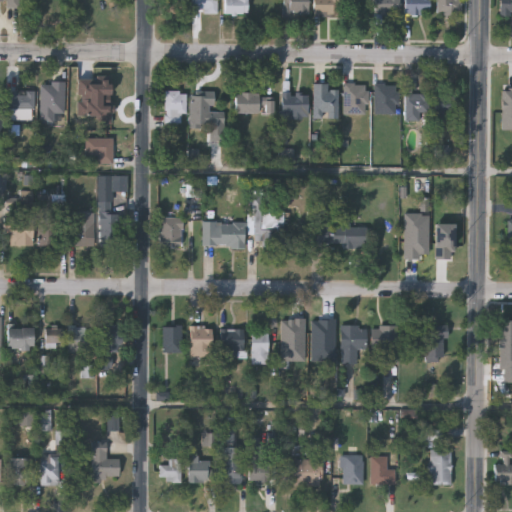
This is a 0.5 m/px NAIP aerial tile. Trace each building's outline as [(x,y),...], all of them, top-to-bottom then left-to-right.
[(0,0),(0,8),(19,9),(18,0),(0,0)] [(184,0),(184,12),(164,12),(164,0),(184,0)] [(192,0),(217,0),(217,12),(192,12),(192,0)] [(224,15),(224,0),(250,0),(250,15),(224,15)] [(308,0),(308,14),(283,14),(283,0),(308,0)] [(352,0),(352,14),(314,14),(314,0),(352,0)] [(374,14),(374,0),(399,0),(399,14),(374,14)] [(404,0),(429,0),(429,14),(404,14),(404,0)] [(460,0),(460,14),(437,14),(437,0),(460,0)] [(500,16),(500,0),(511,0),(511,12),(509,12),(509,16),(500,16)] [(64,113),(53,113),(53,123),(39,123),(39,82),(64,82),(64,113)] [(313,118),(313,84),(329,84),(329,89),(338,89),(338,118),(313,118)] [(33,90),(33,119),(9,119),(9,90),(33,90)] [(119,92),(119,109),(101,109),(101,92),(119,92)] [(185,92),(185,123),(164,123),(164,92),(185,92)] [(404,121),(404,93),(429,93),(429,112),(419,112),(419,121),(404,121)] [(459,119),(435,119),(435,93),(459,93),(459,119)] [(273,114),(235,114),(235,94),(273,94),(273,114)] [(495,94),(511,94),(511,122),(495,122),(495,94)] [(306,117),(281,117),(281,95),(306,95),(306,117)] [(190,129),(191,96),(209,97),(209,117),(224,117),(224,141),(209,141),(209,129),(190,129)] [(111,138),(111,162),(87,162),(87,138),(111,138)] [(288,249),(260,249),(260,241),(253,241),(253,198),(263,198),(263,211),(288,211),(288,249)] [(119,248),(97,248),(97,211),(119,211),(119,248)] [(31,246),(7,246),(7,234),(2,234),(2,215),(31,215),(31,246)] [(182,245),(160,246),(159,218),(182,217),(182,245)] [(37,218),(56,218),(56,244),(37,244),(37,218)] [(91,246),(67,246),(67,220),(91,220),(91,246)] [(201,247),(201,223),(243,223),(243,247),(201,247)] [(418,252),(418,224),(442,224),(442,252),(418,252)] [(367,245),(309,245),(309,225),(367,225),(367,245)] [(121,351),(100,351),(100,324),(121,324),(121,351)] [(182,325),(182,352),(163,352),(163,325),(182,325)] [(212,358),(190,358),(190,325),(212,325),(212,358)] [(341,325),(366,325),(366,348),(357,348),(357,362),(341,362),(341,325)] [(396,325),(396,362),(371,362),(371,325),(396,325)] [(92,326),(92,351),(69,351),(69,326),(92,326)] [(32,327),(32,349),(6,349),(6,327),(32,327)] [(220,356),(220,327),(245,327),(245,356),(220,356)] [(62,328),(62,346),(45,346),(45,328),(62,328)] [(511,348),(503,348),(503,328),(511,328),(511,348)] [(310,356),(310,329),(331,329),(332,356),(310,356)] [(443,329),(443,360),(425,360),(425,329),(443,329)] [(251,363),(251,331),(268,331),(268,363),(251,363)] [(119,479),(91,479),(91,445),(106,445),(106,458),(119,459),(119,479)] [(242,482),(223,482),(223,446),(242,446),(242,482)] [(393,446),(393,483),(376,483),(376,446),(393,446)] [(451,483),(429,483),(429,450),(451,450),(451,483)] [(341,454),(363,454),(363,483),(341,483),(341,454)] [(40,485),(40,455),(58,455),(58,485),(40,485)] [(181,481),(160,481),(160,464),(168,464),(168,457),(181,457),(181,481)] [(322,459),(322,485),(284,485),(284,458),(322,459)] [(187,480),(187,460),(214,460),(214,480),(187,480)] [(250,481),(250,462),(273,462),(273,481),(250,481)] [(511,483),(494,483),(494,462),(511,462),(511,483)] [(7,484),(7,466),(26,466),(26,484),(7,484)]
